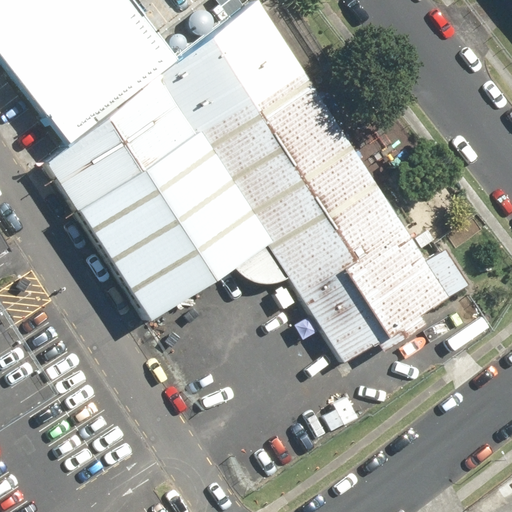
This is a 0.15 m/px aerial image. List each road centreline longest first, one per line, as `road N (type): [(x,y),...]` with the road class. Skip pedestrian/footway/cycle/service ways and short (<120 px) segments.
road 1 (unclassified): [(378,0),(511,176)]
road 2 (unclassified): [(511,385),(344,511)]
